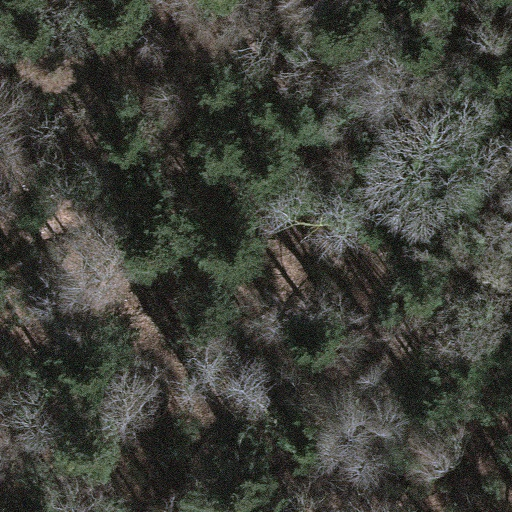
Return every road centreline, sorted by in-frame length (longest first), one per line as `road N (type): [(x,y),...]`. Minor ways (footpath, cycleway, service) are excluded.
road 1 (track): [(0,233),(319,118),(432,45),(482,0)]
road 2 (track): [(511,64),(464,226),(316,511)]
